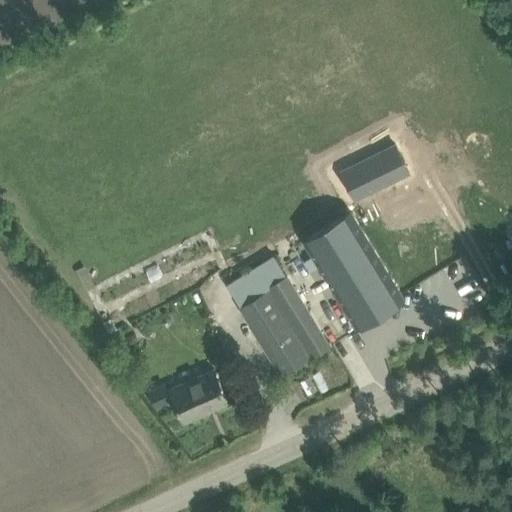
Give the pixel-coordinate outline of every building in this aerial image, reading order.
[(395,142),(352,164),(366,192),(409,171),(395,142)] [(304,240),(355,323),(403,294),(352,210),(304,240)] [(240,305),(271,356),(282,373),(331,343),(287,271),(274,280),(272,278),(266,281),(259,270),(231,287),(242,304),(240,305)] [(134,333),(125,338),(129,344),(137,338),(134,333)] [(215,368),(169,388),(166,382),(151,388),(158,403),(176,395),(186,417),(229,399),(215,368)]
